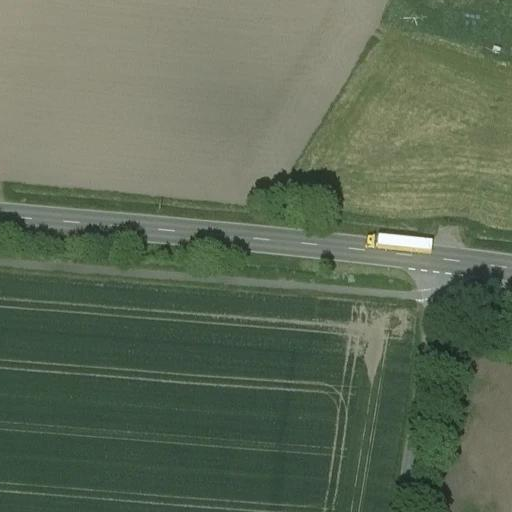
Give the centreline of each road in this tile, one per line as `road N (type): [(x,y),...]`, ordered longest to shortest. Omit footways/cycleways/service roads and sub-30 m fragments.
road 1 (secondary): [(438,260),(0,218)]
road 2 (unclassified): [(438,260),(396,511)]
